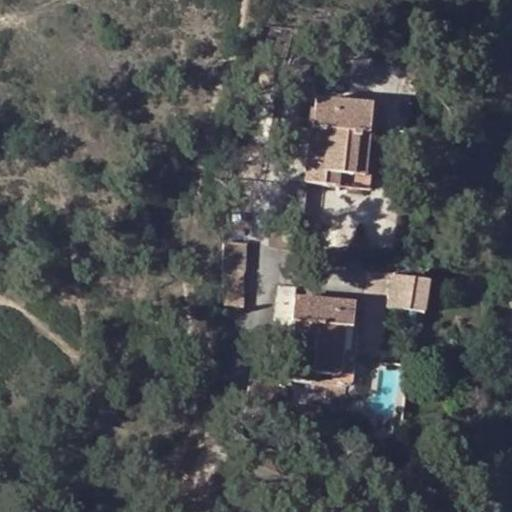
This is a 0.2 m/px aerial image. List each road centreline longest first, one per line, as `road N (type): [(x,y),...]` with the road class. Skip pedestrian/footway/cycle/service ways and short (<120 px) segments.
road 1 (residential): [(511,289),(487,511)]
road 2 (residential): [(354,511),(215,461)]
